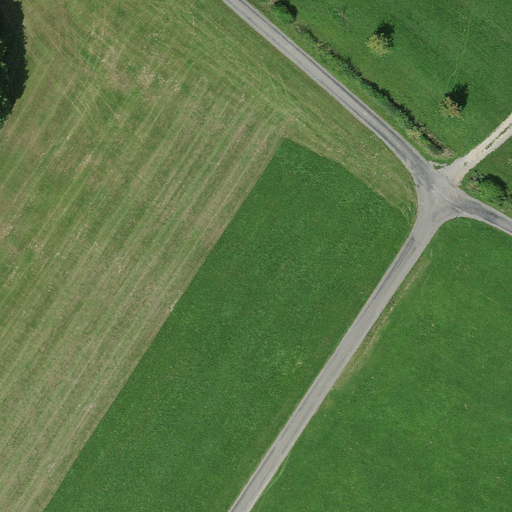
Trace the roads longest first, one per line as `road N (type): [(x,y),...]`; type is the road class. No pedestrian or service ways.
road 1 (unclassified): [(239,511),(445,191)]
road 2 (track): [(235,0),(445,191),(511,227)]
